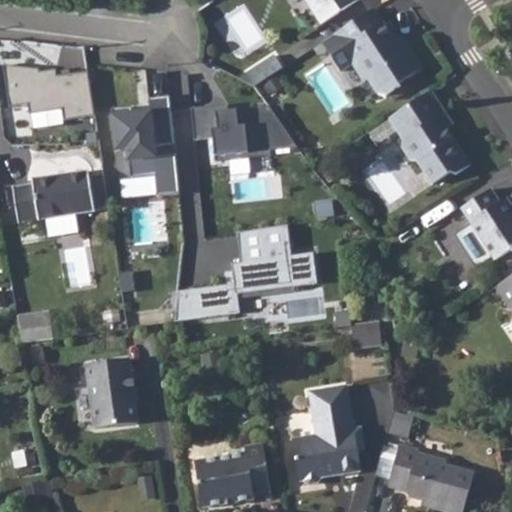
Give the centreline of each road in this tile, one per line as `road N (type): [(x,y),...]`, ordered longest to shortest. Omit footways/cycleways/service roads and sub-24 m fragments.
road 1 (residential): [(0,17),(167,34)]
road 2 (residential): [(23,303),(0,163)]
